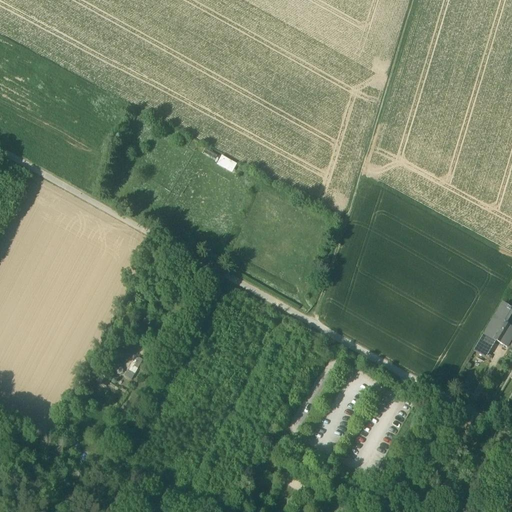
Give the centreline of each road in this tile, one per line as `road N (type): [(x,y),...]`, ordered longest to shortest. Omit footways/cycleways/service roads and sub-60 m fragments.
road 1 (residential): [(511,434),(0,150)]
road 2 (track): [(315,325),(414,0)]
